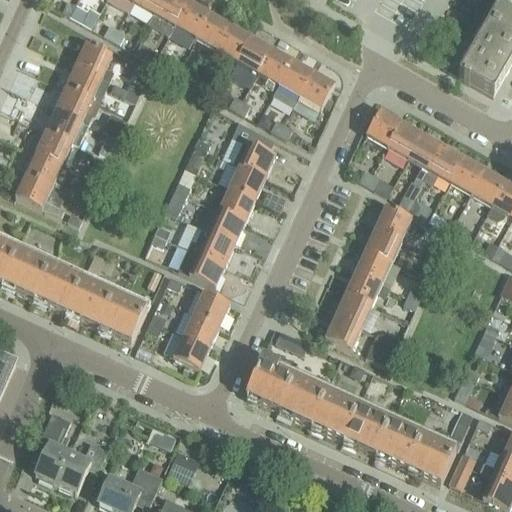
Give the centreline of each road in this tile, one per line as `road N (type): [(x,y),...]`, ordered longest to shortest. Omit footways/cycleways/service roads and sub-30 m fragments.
road 1 (residential): [(511,144),(399,81),(368,74),(209,418)]
road 2 (residential): [(209,418),(410,511)]
road 3 (residential): [(209,418),(48,347)]
road 4 (residential): [(0,457),(48,347)]
